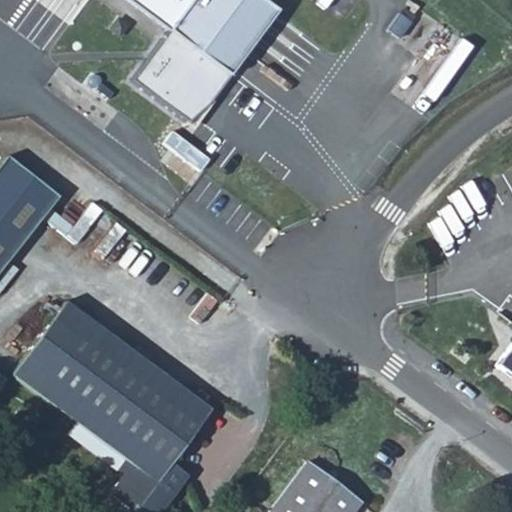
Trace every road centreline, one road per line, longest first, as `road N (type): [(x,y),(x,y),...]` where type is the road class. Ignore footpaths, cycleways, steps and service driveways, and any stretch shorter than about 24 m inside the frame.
road 1 (residential): [(511,101),(468,133),(374,228),(314,306)]
road 2 (residential): [(511,457),(314,306)]
